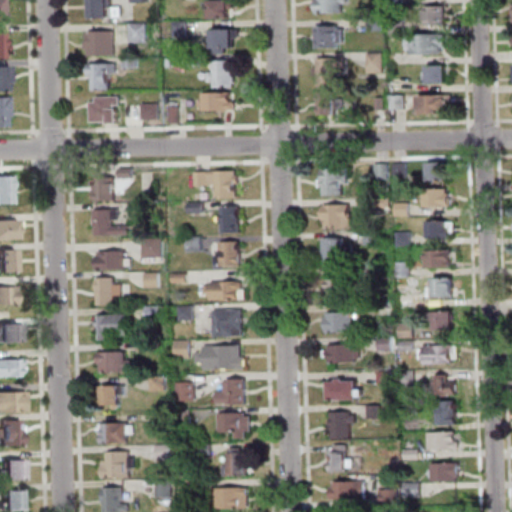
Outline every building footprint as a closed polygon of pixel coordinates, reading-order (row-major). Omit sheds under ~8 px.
[(8,26),(0,26),(0,0),(6,0),(6,17),(8,17),(8,26)] [(111,0),(111,9),(125,8),(125,18),(94,19),(94,0),(111,0)] [(351,0),(351,5),(346,5),(346,14),(320,14),(320,0),(351,0)] [(233,21),(215,22),(214,4),(233,3),(233,21)] [(448,7),(449,26),(430,27),(429,8),(448,7)] [(385,18),(386,31),(372,31),(372,18),(385,18)] [(407,19),(408,34),(395,35),(394,20),(407,19)] [(177,38),(177,22),(190,22),(190,37),(177,38)] [(133,25),(149,25),(150,42),(134,43),(133,25)] [(341,27),(341,31),(346,31),(347,45),(341,45),(341,49),(321,49),(320,27),(341,27)] [(216,32),(243,31),(243,40),(236,40),(237,52),(229,52),(229,55),(217,55),(216,32)] [(118,32),(118,56),(93,56),(93,51),(89,51),(89,44),(91,44),(91,36),(92,36),(92,32),(118,32)] [(444,36),(444,38),(449,38),(449,48),(444,49),(444,55),(416,56),(416,51),(412,51),(412,46),(410,46),(409,37),(444,36)] [(372,55),(386,54),(387,73),(372,74),(372,55)] [(204,67),(190,67),(190,57),(203,57),(204,67)] [(140,58),(140,68),(128,68),(128,58),(140,58)] [(321,59),(347,58),(348,69),(341,69),(341,86),(322,86),(321,59)] [(237,62),(237,87),(218,88),(218,83),(212,83),(212,74),(217,74),(217,62),(237,62)] [(94,66),(120,65),(120,74),(113,75),(113,91),(97,91),(97,76),(94,76),(94,66)] [(8,94),(0,94),(0,67),(8,67),(8,69),(9,69),(10,85),(8,85),(8,94)] [(432,67),(449,67),(450,86),(433,86),(432,67)] [(207,94),(235,94),(235,104),(238,104),(239,110),(208,111),(208,108),(203,108),(203,102),(207,102),(207,94)] [(322,95),(338,94),(339,97),(347,97),(347,110),(339,110),(339,116),(322,117),(322,95)] [(453,96),(454,114),(424,115),(423,97),(453,96)] [(101,98),(124,97),(124,107),(118,107),(118,111),(120,111),(121,126),(112,126),(112,123),(95,124),(95,105),(101,105),(101,98)] [(408,97),(409,110),(394,110),(394,97),(408,97)] [(0,129),(0,100),(11,100),(11,118),(9,119),(10,129),(0,129)] [(146,104),(162,104),(162,120),(147,120),(146,104)] [(175,124),(174,108),(182,108),(183,124),(175,124)] [(434,163),(449,163),(450,180),(434,181),(434,163)] [(380,164),(392,164),(392,179),(380,179),(380,164)] [(398,164),(410,164),(410,178),(398,178),(398,164)] [(137,169),(137,179),(123,179),(123,169),(137,169)] [(328,196),(327,188),(326,188),(326,181),(327,181),(327,170),(351,170),(352,185),(347,185),(347,196),(328,196)] [(241,198),(220,198),(219,186),(200,186),(199,173),(240,172),(240,178),(243,177),(243,186),(240,186),(241,198)] [(0,178),(15,178),(15,204),(0,204),(0,178)] [(118,180),(118,202),(101,202),(100,180),(118,180)] [(450,189),(450,196),(453,196),(453,207),(427,207),(427,190),(450,189)] [(394,208),(380,208),(380,198),(394,198),(394,208)] [(413,203),(413,216),(400,216),(400,203),(413,203)] [(134,204),(148,204),(148,212),(134,212),(134,204)] [(193,215),(193,204),(208,204),(208,215),(193,215)] [(353,205),(353,221),(355,220),(355,228),(330,228),(330,221),(329,221),(328,207),(329,207),(329,205),(353,205)] [(242,207),(243,233),(227,234),(226,208),(242,207)] [(98,210),(122,210),(122,220),(116,220),(116,229),(133,228),(133,236),(99,236),(98,210)] [(430,221),(450,221),(450,224),(457,224),(457,234),(454,234),(454,238),(430,239),(430,221)] [(17,242),(0,242),(0,222),(17,222),(17,242)] [(402,231),(415,231),(415,245),(402,245),(402,231)] [(369,245),(369,232),(383,232),(383,245),(369,245)] [(192,238),(206,238),(206,253),(192,253),(192,238)] [(327,239),(349,238),(349,265),(328,265),(327,239)] [(148,259),(147,240),(166,240),(167,259),(148,259)] [(225,244),(243,243),(243,266),(225,267),(225,244)] [(454,250),(454,269),(430,269),(429,250),(454,250)] [(1,273),(1,270),(0,270),(0,261),(1,261),(1,252),(17,251),(18,273),(1,273)] [(130,270),(102,271),(101,259),(104,259),(104,253),(130,253),(130,259),(135,259),(135,267),(130,267),(130,270)] [(401,278),(400,262),(414,262),(414,278),(401,278)] [(370,268),(383,267),(383,280),(370,281),(370,268)] [(163,273),(163,288),(150,289),(149,274),(163,273)] [(190,284),(177,284),(177,275),(190,275),(190,284)] [(331,275),(350,275),(351,277),(355,277),(355,286),(351,286),(351,300),(331,300),(331,275)] [(102,280),(118,280),(118,285),(126,285),(126,297),(119,297),(119,306),(102,306),(102,280)] [(440,280),(456,280),(457,298),(436,299),(436,289),(440,289),(440,280)] [(249,300),(216,301),(216,294),(210,295),(209,288),(216,288),(216,284),(245,283),(245,292),(248,292),(249,300)] [(0,288),(19,288),(19,305),(0,305),(0,288)] [(184,307),(197,306),(198,320),(184,321),(184,307)] [(151,323),(151,309),(164,308),(165,322),(151,323)] [(455,311),(456,332),(439,332),(439,312),(455,311)] [(219,339),(219,312),(247,312),(247,338),(219,339)] [(357,312),(357,333),(332,334),(331,318),(333,318),(333,313),(357,312)] [(102,317),(131,316),(131,336),(113,336),(114,341),(104,341),(104,337),(102,337),(102,317)] [(418,324),(418,337),(407,337),(406,324),(418,324)] [(1,343),(1,326),(25,325),(26,333),(20,333),(20,343),(1,343)] [(383,351),(382,337),(397,337),(397,351),(383,351)] [(180,342),(194,341),(195,358),(180,358),(180,342)] [(405,341),(418,341),(418,350),(405,351),(405,341)] [(144,354),(144,344),(157,343),(157,353),(144,354)] [(209,346),(244,345),(244,359),(248,359),(248,369),(209,370),(209,364),(202,365),(201,354),(209,354),(209,346)] [(333,347),(359,346),(359,351),(364,351),(364,359),(359,359),(360,363),(334,364),(333,347)] [(429,346),(461,346),(461,359),(457,359),(457,363),(430,364),(430,359),(424,359),(424,348),(429,348),(429,346)] [(105,354),(129,353),(129,362),(135,362),(136,370),(130,370),(130,373),(105,373),(105,354)] [(0,361),(23,361),(24,377),(21,377),(0,377),(0,361)] [(419,385),(406,385),(406,371),(418,370),(419,385)] [(395,372),(395,384),(383,384),(383,372),(395,372)] [(460,382),(460,394),(439,394),(439,376),(451,375),(452,382),(460,382)] [(169,376),(169,391),(156,391),(156,377),(169,376)] [(249,380),(250,406),(226,406),(226,394),(231,394),(231,381),(249,380)] [(361,382),(361,392),(366,392),(367,399),(361,399),(361,401),(334,401),(334,383),(361,382)] [(199,383),(199,400),(181,401),(181,383),(199,383)] [(129,386),(129,397),(124,397),(124,407),(108,408),(107,386),(129,386)] [(0,393),(28,393),(29,413),(0,413),(0,393)] [(459,403),(459,425),(441,426),(441,403),(459,403)] [(385,406),(385,418),(372,419),(372,406),(385,406)] [(181,410),(194,409),(195,424),(182,424),(181,410)] [(355,412),(355,416),(360,416),(360,424),(355,424),(355,438),(337,439),(336,413),(355,412)] [(160,413),(173,413),(173,421),(161,421),(160,413)] [(223,414),(249,413),(249,416),(254,416),(255,432),(249,432),(249,439),(240,439),(239,432),(224,433),(223,414)] [(424,430),(409,430),(409,421),(423,421),(424,430)] [(3,422),(23,422),(23,445),(4,446),(4,437),(0,437),(0,430),(3,430),(3,422)] [(107,425),(132,424),(132,426),(137,426),(138,435),(132,435),(132,443),(108,444),(107,425)] [(434,433),(460,433),(460,450),(434,450),(434,433)] [(202,444),(215,444),(215,454),(202,455),(202,444)] [(176,459),(161,460),(161,445),(175,445),(176,459)] [(335,453),(339,453),(338,447),(351,447),(352,471),(335,472),(335,453)] [(235,450),(245,449),(245,455),(251,455),(252,476),(235,476),(235,450)] [(410,460),(410,451),(424,450),(424,460),(410,460)] [(107,479),(107,461),(112,461),(112,452),(133,452),(133,458),(139,458),(139,469),(134,469),(134,478),(107,479)] [(0,482),(0,471),(5,471),(5,463),(24,462),(24,481),(0,482)] [(463,465),(463,479),(461,479),(461,482),(437,482),(437,466),(463,465)] [(162,480),(176,479),(176,495),(162,495),(162,480)] [(192,480),(205,479),(205,493),(192,493),(192,480)] [(338,482),(369,482),(369,499),(336,499),(336,489),(338,489),(338,482)] [(411,498),(410,484),(425,483),(426,497),(411,498)] [(221,488),(253,487),(253,509),(222,509),(221,488)] [(109,511),(109,488),(126,488),(126,505),(132,505),(132,511),(109,511)] [(386,490),(402,489),(402,505),(386,506),(386,490)] [(23,511),(5,511),(5,494),(22,493),(23,511)]
